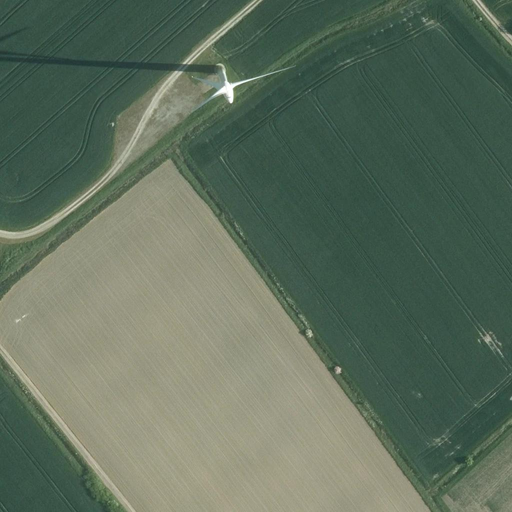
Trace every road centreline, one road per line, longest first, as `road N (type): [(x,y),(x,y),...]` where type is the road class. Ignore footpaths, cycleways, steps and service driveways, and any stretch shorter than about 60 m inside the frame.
road 1 (track): [(0,234),(28,236),(50,226),(96,187),(123,159),(127,119),(259,0)]
road 2 (track): [(0,353),(126,511)]
